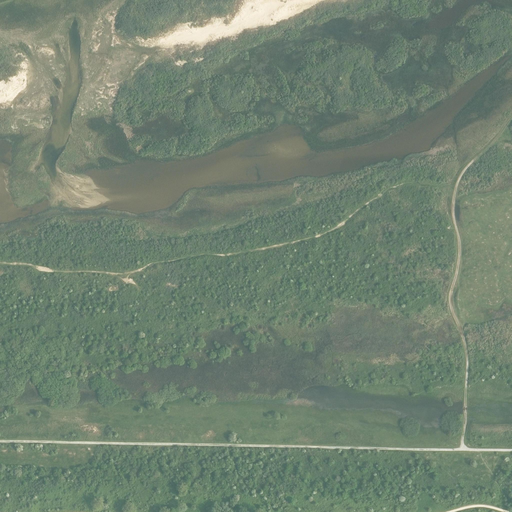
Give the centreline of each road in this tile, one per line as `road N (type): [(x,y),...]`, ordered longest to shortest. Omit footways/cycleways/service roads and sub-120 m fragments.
road 1 (track): [(0,441),(511,450)]
road 2 (track): [(0,263),(132,272),(314,237),(405,182),(456,185)]
road 3 (track): [(462,449),(467,362),(450,298),(459,245),(456,185)]
